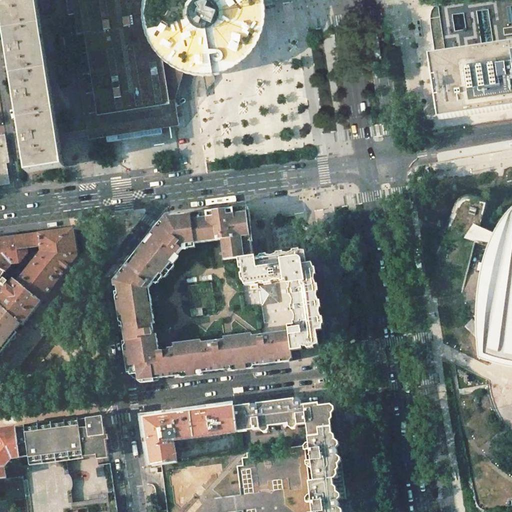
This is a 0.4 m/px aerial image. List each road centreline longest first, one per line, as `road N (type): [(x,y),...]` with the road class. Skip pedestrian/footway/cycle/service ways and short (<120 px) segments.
road 1 (residential): [(117,399),(398,364)]
road 2 (residential): [(117,399),(103,271),(167,191)]
road 3 (secondary): [(167,191),(369,164)]
road 4 (primary): [(369,164),(398,364)]
road 5 (secondary): [(0,214),(167,191)]
road 6 (primary): [(341,0),(369,164)]
road 7 (primary): [(398,364),(420,511)]
road 8 (secondary): [(369,164),(511,138)]
